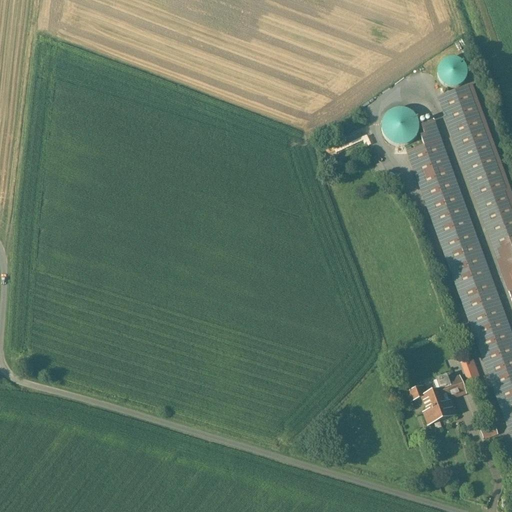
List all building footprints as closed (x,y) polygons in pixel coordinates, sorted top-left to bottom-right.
[(447,62),(445,63),(444,64),(442,65),(441,66),(440,68),(439,70),(438,72),(438,73),(438,74),(437,76),(438,78),(438,80),(439,81),(440,83),(442,85),(443,87),(446,89),(448,89),(450,90),(453,90),(456,89),(458,89),(460,88),(461,87),(462,86),(463,85),(464,83),(465,81),(466,79),(466,77),(467,75),(466,74),(466,73),(466,71),(466,70),(465,69),(464,68),(464,67),(462,65),(460,64),(459,63),(457,62),(455,61),(452,61),(449,61),(447,62)] [(511,289),(511,197),(473,90),(439,102),(508,291),(511,289)] [(399,110),(395,110),(392,111),(390,112),(388,114),(386,116),(384,119),(383,121),(382,123),(382,125),(381,126),(381,129),(382,132),(382,134),(383,135),(383,137),(384,139),(386,141),(387,142),(389,144),(391,145),(392,146),(395,147),(398,147),(401,147),(404,147),(406,146),(409,145),(412,143),(414,141),(416,138),(417,136),(418,134),(419,132),(419,130),(419,128),(419,125),(418,124),(418,122),(417,121),(416,118),(414,116),(412,114),(410,113),(409,112),(406,111),(403,110),(399,110)] [(511,336),(441,141),(407,153),(511,441),(511,336)] [(459,378),(441,385),(443,390),(447,389),(451,400),(465,394),(459,378)] [(443,390),(426,397),(423,388),(406,394),(410,404),(421,399),(427,413),(424,414),(423,414),(423,415),(427,426),(428,427),(428,426),(454,416),(454,417),(455,416),(455,415),(455,416),(450,404),(452,403),(451,400),(447,389),(443,390)]
